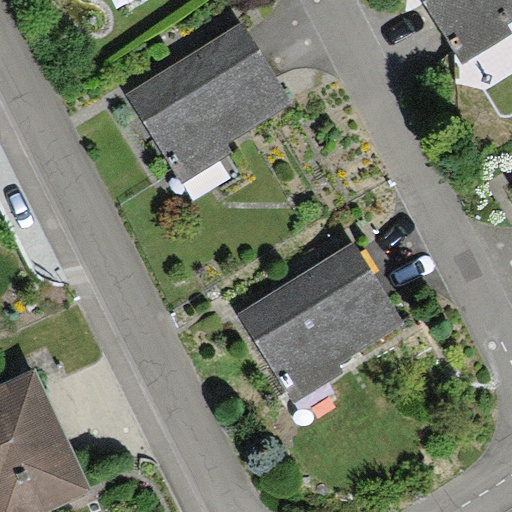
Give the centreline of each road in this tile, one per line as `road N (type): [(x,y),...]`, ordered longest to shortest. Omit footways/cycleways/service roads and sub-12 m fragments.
road 1 (residential): [(236,511),(0,41)]
road 2 (residential): [(322,0),(511,368)]
